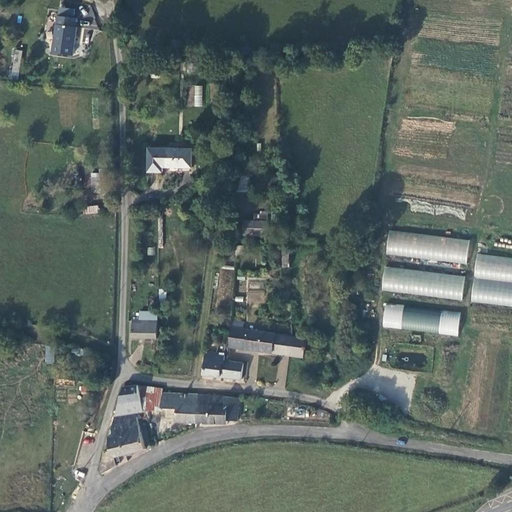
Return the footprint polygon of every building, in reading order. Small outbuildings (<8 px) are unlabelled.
[(76,19),(58,16),(53,53),(72,56),(76,29),(74,28),(76,19)] [(19,80),(22,50),(13,49),(10,79),(19,80)] [(202,107),(202,86),(189,85),(188,106),(202,107)] [(191,150),(149,150),(149,173),(162,173),(163,167),(191,167),(191,150)] [(86,205),(85,213),(97,214),(98,206),(86,205)] [(253,211),(253,219),(267,220),(267,212),(253,211)] [(267,236),(267,221),(242,220),(242,235),(267,236)] [(388,231),(385,255),(467,263),(469,238),(388,231)] [(511,257),(476,254),(471,302),(511,306),(511,257)] [(462,300),(465,275),(384,267),(381,291),(462,300)] [(217,297),(232,299),(235,268),(229,268),(228,277),(219,276),(217,297)] [(265,292),(247,291),(247,302),(264,302),(265,292)] [(384,304),(382,328),(458,336),(460,312),(384,304)] [(142,311),(141,320),(156,320),(157,311),(142,311)] [(131,320),(131,338),(156,338),(156,320),(141,320),(131,320)] [(228,347),(273,353),(276,334),(270,333),(230,327),(228,347)] [(293,336),(276,334),(273,353),(290,356),(293,336)] [(307,339),(293,336),(290,356),(303,358),(307,339)] [(53,363),(54,346),(45,346),(45,363),(53,363)] [(204,355),(202,375),(240,379),(241,364),(223,363),(224,356),(219,356),(218,353),(209,352),(209,355),(204,355)] [(115,414),(143,408),(138,385),(123,387),(119,400),(115,414)] [(177,421),(196,422),(197,395),(162,393),(162,388),(154,387),(154,405),(177,407),(177,421)] [(238,418),(239,397),(197,395),(196,422),(226,423),(237,421),(238,418)] [(111,450),(105,451),(103,456),(100,472),(103,474),(116,465),(115,456),(122,455),(135,452),(145,446),(139,418),(135,419),(135,413),(114,416),(112,428),(109,430),(109,436),(111,450)]
